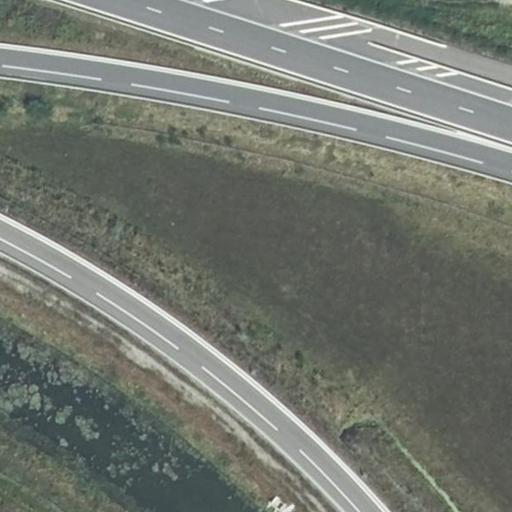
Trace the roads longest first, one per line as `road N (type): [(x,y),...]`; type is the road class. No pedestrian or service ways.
road 1 (motorway): [(0,57),(306,107),(511,160)]
road 2 (motorway): [(0,227),(197,352),(275,415),(371,511)]
road 3 (motorway): [(511,123),(126,0)]
